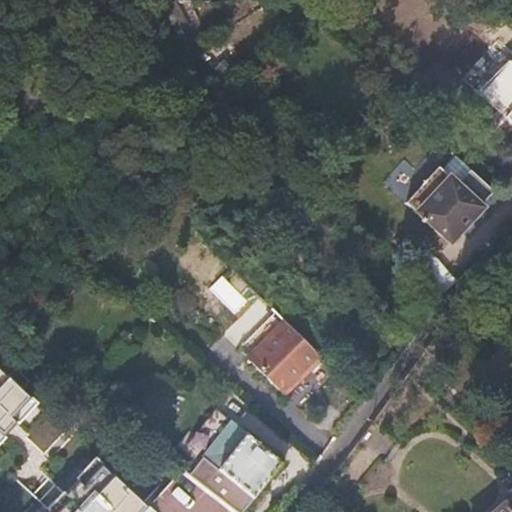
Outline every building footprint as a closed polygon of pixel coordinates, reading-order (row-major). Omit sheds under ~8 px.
[(450,178),(418,212),(452,244),(496,195),(474,175),(461,186),(450,178)] [(284,232),(268,225),(262,244),(279,249),(284,232)] [(284,395),(322,357),(276,311),(269,317),(278,326),(247,357),(284,395)] [(237,347),(247,357),(278,326),(269,317),(237,347)] [(157,351),(170,337),(148,319),(136,334),(157,351)] [(0,403),(2,401),(16,414),(34,394),(0,361),(0,429),(4,425),(0,420),(0,403)] [(0,438),(20,418),(16,414),(2,401),(0,403),(0,420),(4,425),(0,429),(0,438)] [(187,472),(236,511),(239,511),(281,463),(246,432),(237,444),(223,431),(187,472)] [(146,511),(150,508),(106,464),(87,483),(82,480),(66,496),(70,500),(74,497),(87,511),(66,511),(62,508),(58,511),(52,511),(51,510),(49,511),(146,511)] [(66,496),(51,510),(52,511),(58,511),(62,508),(66,511),(87,511),(74,497),(70,500),(66,496)]
